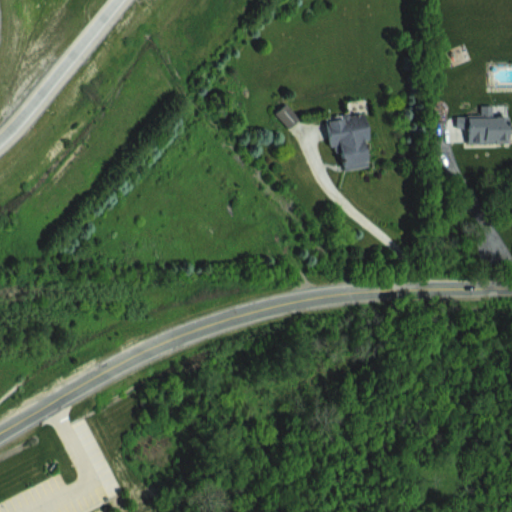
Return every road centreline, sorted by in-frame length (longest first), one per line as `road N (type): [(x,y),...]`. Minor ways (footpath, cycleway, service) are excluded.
road 1 (tertiary): [(0,432),(150,347),(226,318),(300,298),(511,285)]
road 2 (motorway): [(0,139),(117,0)]
